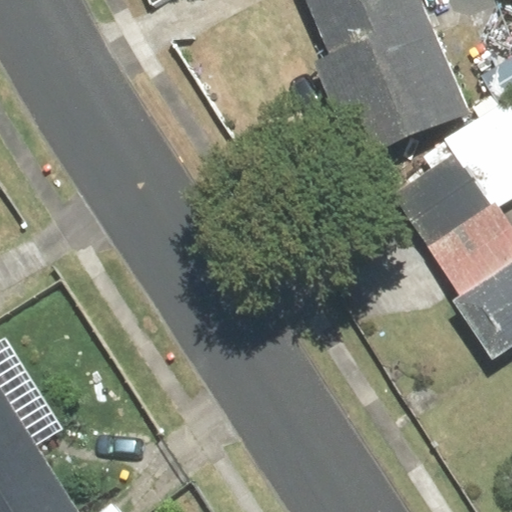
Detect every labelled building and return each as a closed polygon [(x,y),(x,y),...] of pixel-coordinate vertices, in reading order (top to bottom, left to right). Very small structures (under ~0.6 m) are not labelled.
[(416,0),(302,0),(330,65),(316,71),(360,174),(471,127),(416,0)] [(511,0),(499,0),(503,10),(511,6),(511,0)] [(511,105),(426,159),(454,205),(477,191),(492,214),(511,201),(511,105)] [(419,264),(448,311),(511,270),(511,228),(502,212),(419,264)] [(511,273),(454,312),(495,373),(511,361),(511,273)] [(74,511),(0,391),(0,511),(74,511)]
